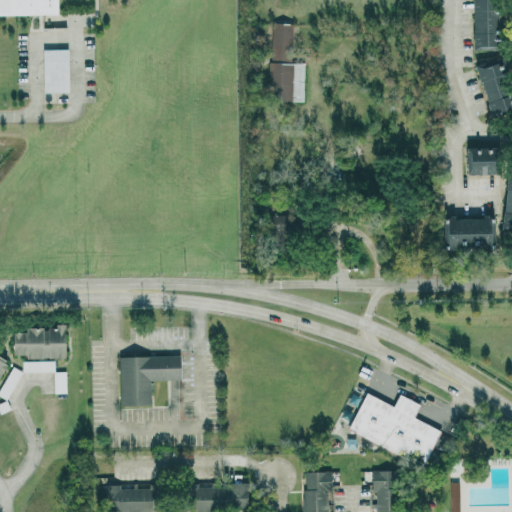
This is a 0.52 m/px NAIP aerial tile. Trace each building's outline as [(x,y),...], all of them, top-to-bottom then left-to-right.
[(0,0),(0,15),(59,14),(58,0),(0,0)] [(468,0),(469,49),(495,48),(493,0),(468,0)] [(301,101),(302,62),(289,62),(290,23),(269,22),(267,100),(301,101)] [(41,92),(67,92),(65,48),(39,49),(41,92)] [(508,108),(497,69),(511,65),(511,51),(494,57),(494,58),(472,63),(486,114),(508,108)] [(462,173),(492,173),(493,148),(463,147),(462,173)] [(442,216),(441,249),(489,250),(490,217),(442,216)] [(21,372),(53,372),(53,357),(63,357),(63,347),(62,347),(62,323),(49,323),(49,327),(20,327),(20,331),(7,331),(7,356),(21,356),(21,372)] [(117,405),(148,404),(147,380),(177,379),(176,355),(116,356),(117,405)] [(64,371),(51,371),(52,393),(64,393),(64,371)] [(345,429),(422,465),(438,430),(411,417),(417,404),(396,394),(391,405),(362,392),(345,429)] [(394,511),(395,470),(369,470),(369,511),(394,511)] [(329,511),(329,471),(301,471),(301,511),(329,511)] [(182,482),(181,511),(238,511),(242,511),(243,484),(182,482)] [(457,511),(457,482),(447,482),(448,511),(457,511)]
